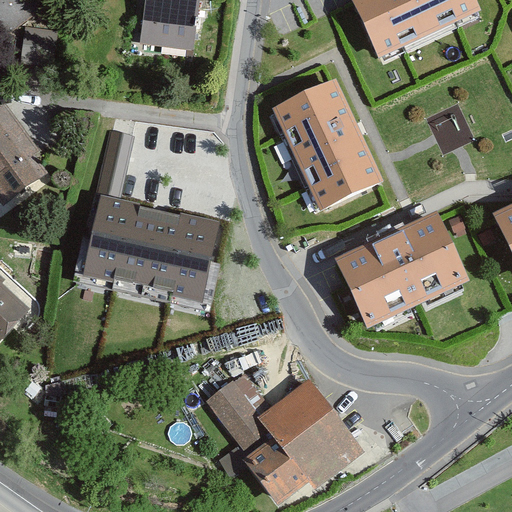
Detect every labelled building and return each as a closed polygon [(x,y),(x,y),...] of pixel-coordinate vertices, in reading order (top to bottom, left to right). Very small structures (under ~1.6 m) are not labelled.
[(40,0),(0,0),(0,36),(4,42),(48,9),(40,0)] [(146,0),(141,49),(195,55),(201,0),(146,0)] [(473,0),(354,0),(349,2),(378,64),(481,16),(473,0)] [(337,86),(273,115),(320,216),(383,188),(337,86)] [(5,106),(0,110),(0,211),(2,213),(46,180),(32,161),(42,154),(5,106)] [(119,199),(137,137),(113,130),(95,192),(119,199)] [(222,222),(100,197),(81,284),(204,310),(222,222)] [(511,266),(511,210),(492,220),(511,266)] [(367,334),(468,286),(437,220),(335,267),(367,334)] [(0,284),(0,341),(29,312),(0,284)] [(315,494),(364,456),(308,383),(260,420),(233,385),(205,406),(248,461),(243,465),(278,510),(309,486),(315,494)]
